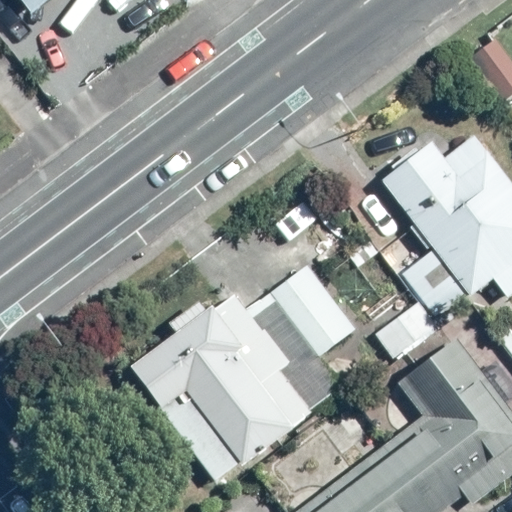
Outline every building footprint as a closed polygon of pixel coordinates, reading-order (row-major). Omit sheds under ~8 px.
[(511,92),(511,46),(502,34),(480,51),(511,92)] [(487,281),(504,301),(511,294),(511,186),(470,136),(439,162),(420,140),(366,185),(408,235),(385,254),(440,320),(462,302),(487,281)] [(304,259),(256,298),(309,365),(357,326),(304,259)] [(164,332),(119,369),(214,486),(304,413),(276,378),(289,368),(230,296),(209,313),(199,300),(163,330),(164,332)] [(412,298),(367,336),(390,363),(435,325),(412,298)] [(511,316),(491,332),(511,360),(511,316)] [(397,511),(391,503),(463,446),(493,484),(509,472),(511,474),(511,377),(472,326),(414,372),(436,399),(291,511),(397,511)]
